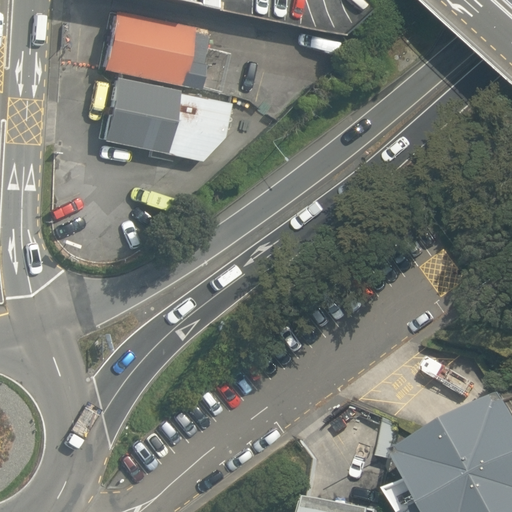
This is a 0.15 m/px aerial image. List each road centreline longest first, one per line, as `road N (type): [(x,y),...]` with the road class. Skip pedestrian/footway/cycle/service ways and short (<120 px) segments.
road 1 (motorway): [(35,354),(222,238),(407,100),(511,3)]
road 2 (motorway): [(511,50),(362,177),(208,289),(127,363),(79,435)]
road 3 (secondary): [(33,0),(20,195),(31,291),(19,345)]
